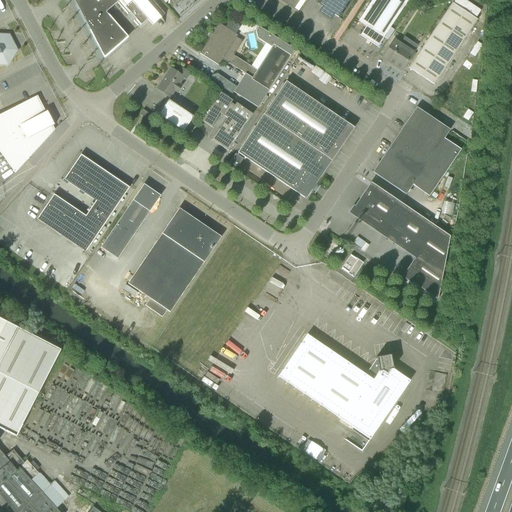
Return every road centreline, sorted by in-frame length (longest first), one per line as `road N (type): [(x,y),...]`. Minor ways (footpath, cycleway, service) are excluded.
road 1 (unclassified): [(262,0),(398,96),(296,247),(89,109)]
road 2 (unclassified): [(89,109),(220,0)]
road 3 (unclassified): [(89,109),(69,89),(19,0)]
